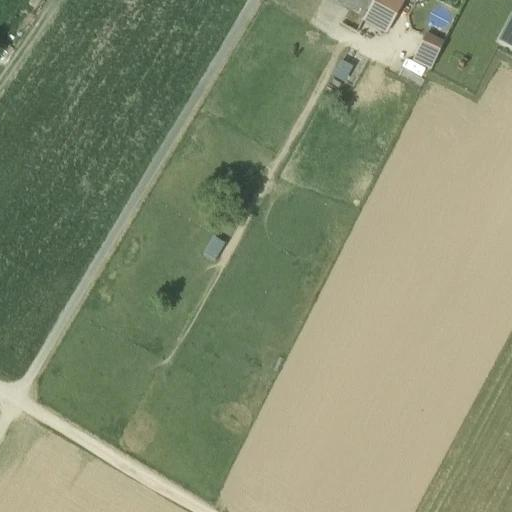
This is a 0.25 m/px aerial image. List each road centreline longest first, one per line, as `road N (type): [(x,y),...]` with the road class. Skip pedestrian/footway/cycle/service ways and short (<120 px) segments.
road 1 (track): [(255,0),(0,441)]
road 2 (track): [(199,511),(0,393)]
